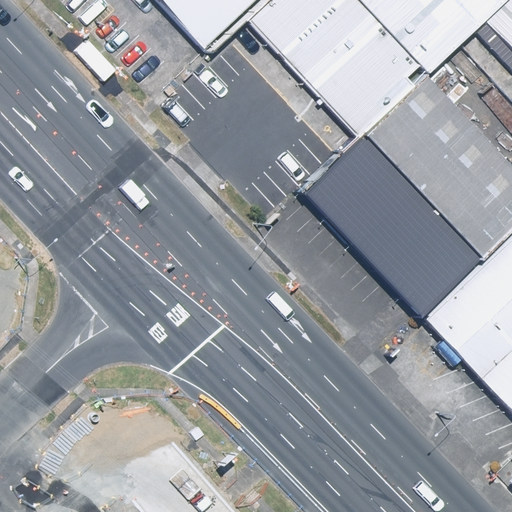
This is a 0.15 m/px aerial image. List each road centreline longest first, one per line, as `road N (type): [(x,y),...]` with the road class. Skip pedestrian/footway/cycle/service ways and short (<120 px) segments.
road 1 (primary): [(0,30),(455,511)]
road 2 (primary): [(197,511),(56,364)]
